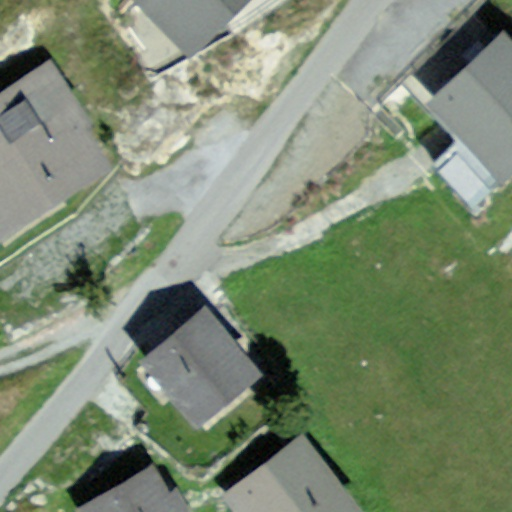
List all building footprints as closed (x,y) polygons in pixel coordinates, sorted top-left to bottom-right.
[(150,0),(194,44),(239,0),(150,0)] [(511,55),(503,46),(440,106),(501,169),(511,158),(511,55)] [(82,72),(0,121),(0,227),(21,261),(149,183),(82,72)] [(204,319),(151,364),(198,419),(251,374),(204,319)] [(356,511),(303,443),(233,498),(243,511),(356,511)] [(149,476),(89,511),(179,511),(171,499),(165,503),(149,476)]
